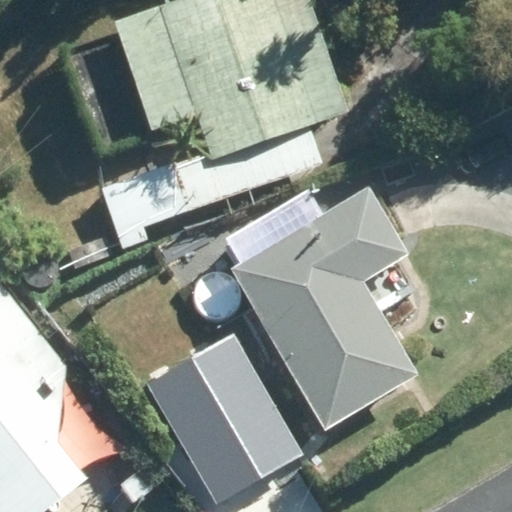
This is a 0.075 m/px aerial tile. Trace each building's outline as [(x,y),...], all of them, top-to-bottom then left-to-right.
[(170,174),(98,201),(118,256),(141,249),(138,240),(319,174),(306,138),(344,124),(299,0),(211,0),(105,38),(144,147),(190,130),(203,169),(172,180),(170,174)] [(233,286),(226,291),(322,442),(412,384),(356,297),(401,270),(360,206),(318,233),(299,205),(216,258),(233,286)] [(480,321),(501,306),(478,273),(425,311),(448,343),(480,321)] [(511,350),(511,297),(501,306),(480,321),(505,356),(511,350)] [(169,432),(215,511),(223,511),(288,474),(240,390),(169,432)] [(0,448),(0,511),(53,511),(10,460),(0,448)]
